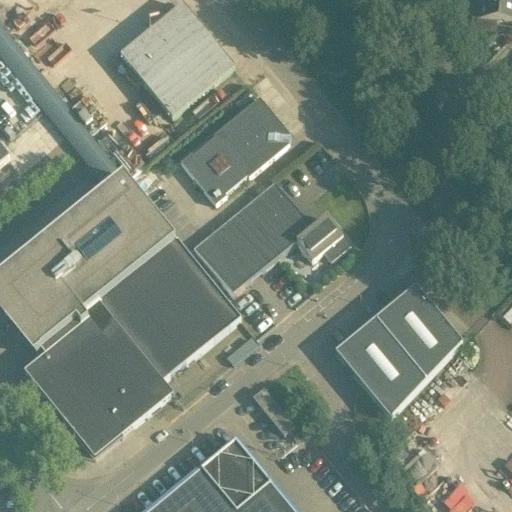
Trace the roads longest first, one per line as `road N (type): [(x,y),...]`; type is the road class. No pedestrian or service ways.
road 1 (unclassified): [(294,342),(381,271),(396,225),(384,193),(226,0)]
road 2 (unknown): [(396,225),(481,334),(486,356),(474,416),(511,466)]
road 3 (unclassified): [(86,511),(294,342)]
road 4 (unclassified): [(379,511),(348,473),(340,416),(294,342)]
road 5 (residential): [(511,168),(465,96),(511,48)]
road 6 (unknown): [(323,511),(220,403)]
